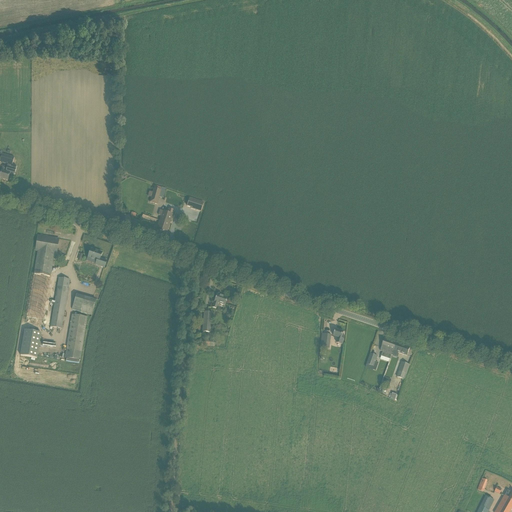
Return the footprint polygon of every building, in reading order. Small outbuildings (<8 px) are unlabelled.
[(2,155),(0,159),(0,162),(7,165),(8,164),(12,165),(14,158),(2,155)] [(1,172),(0,175),(0,179),(7,181),(10,174),(9,174),(10,174),(14,175),(16,169),(15,169),(16,167),(12,165),(8,164),(7,165),(5,173),(1,172)] [(150,203),(157,205),(161,191),(153,189),(152,193),(149,192),(148,197),(151,198),(150,203)] [(191,209),(200,212),(203,203),(189,198),(187,206),(191,208),(191,209)] [(160,221),(169,224),(174,211),(168,209),(167,213),(160,211),(158,216),(161,217),(160,221)] [(153,230),(166,234),(169,224),(160,221),(158,226),(155,225),(153,230)] [(38,252),(27,317),(33,318),(36,319),(40,319),(41,320),(43,320),(46,302),(46,300),(49,285),(49,281),(53,259),(55,259),(56,255),(58,239),(38,236),(37,241),(36,251),(38,252)] [(89,254),(88,258),(96,261),(95,265),(104,268),(106,262),(100,259),(102,254),(90,250),(90,251),(89,250),(88,254),(89,254)] [(58,278),(50,327),(61,328),(70,280),(58,278)] [(72,309),(91,315),(96,301),(76,295),(72,309)] [(214,302),(212,308),(216,309),(218,303),(225,306),(227,299),(217,295),(214,302)] [(202,332),(210,333),(212,313),(204,312),(202,332)] [(65,358),(80,361),(87,318),(72,315),(65,358)] [(344,333),(336,330),(333,337),(338,338),(337,343),(342,345),(345,337),(342,336),(344,333)] [(20,356),(37,359),(41,334),(24,331),(20,356)] [(329,347),(330,336),(324,335),(322,348),(329,349),(329,347)] [(381,357),(390,360),(393,351),(390,350),(392,342),(384,339),(380,351),(383,352),(381,357)] [(406,356),(409,348),(392,342),(390,350),(393,351),(406,356)] [(366,365),(374,367),(377,357),(370,354),(366,365)] [(397,377),(404,380),(409,365),(402,362),(397,377)] [(385,377),(384,380),(382,380),(380,385),(389,388),(392,380),(385,377)] [(478,491),(483,493),(487,481),(482,479),(478,491)] [(505,496),(495,511),(509,511),(511,508),(511,493),(508,498),(506,497),(505,496)] [(477,511),(488,511),(494,501),(485,496),(477,511)]
